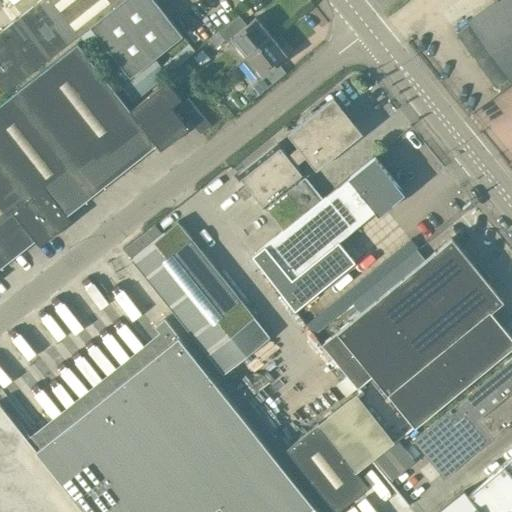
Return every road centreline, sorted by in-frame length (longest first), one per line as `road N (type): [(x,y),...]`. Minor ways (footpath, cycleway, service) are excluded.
road 1 (unclassified): [(369,29),(0,320)]
road 2 (unclassified): [(511,205),(369,29)]
